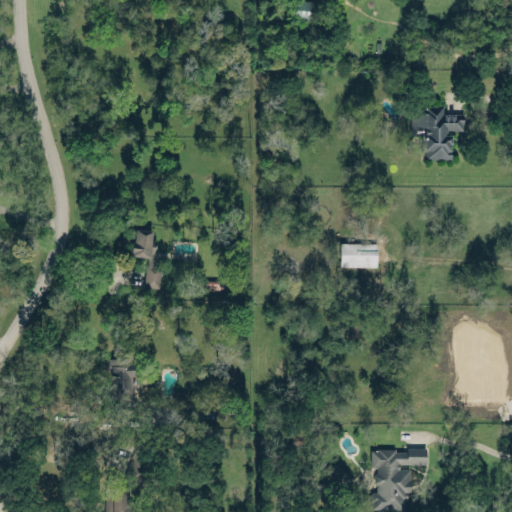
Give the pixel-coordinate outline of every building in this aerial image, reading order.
[(317,0),(291,0),(291,9),(318,9),(317,0)] [(443,103),(437,103),(437,104),(425,104),(425,107),(422,107),(420,109),(420,112),(409,112),(409,133),(423,133),(422,149),(425,149),(425,158),(450,157),(450,147),(449,147),(449,142),(450,142),(450,133),(443,133),(446,130),(446,128),(461,128),(461,123),(462,123),(462,112),(442,112),(443,103)] [(150,264),(153,229),(130,227),(128,255),(145,256),(142,285),(158,287),(160,264),(150,264)] [(375,265),(376,241),(339,241),(339,265),(375,265)] [(132,406),(131,356),(108,357),(108,407),(132,406)] [(369,448),(369,466),(373,466),(373,508),(405,508),(405,490),(409,490),(409,467),(399,467),(399,463),(425,463),(425,446),(406,446),(406,448),(369,448)] [(125,511),(126,486),(103,486),(102,511),(125,511)]
